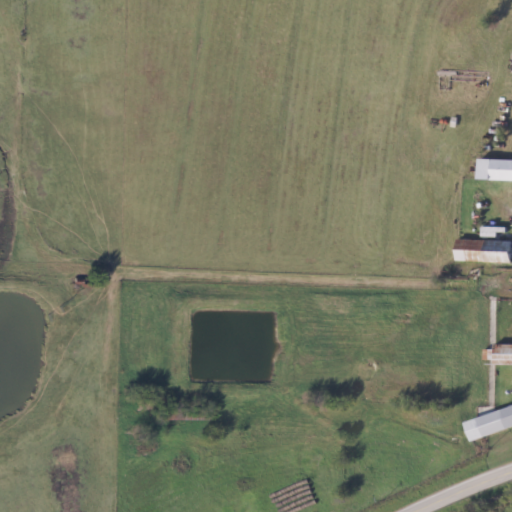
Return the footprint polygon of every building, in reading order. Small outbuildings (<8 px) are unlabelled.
[(488,94),(488,73),(439,72),(439,93),(488,94)] [(511,161),(479,161),(478,182),(511,182),(511,161)] [(511,264),(511,242),(456,241),(455,263),(511,264)] [(511,346),(493,346),(493,367),(511,366),(511,346)] [(511,428),(511,407),(465,421),(470,441),(511,428)]
